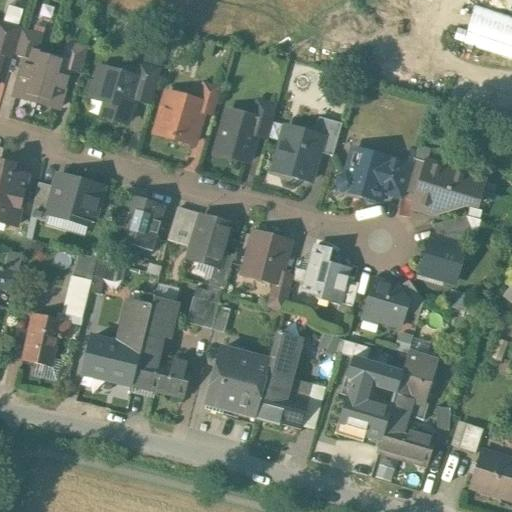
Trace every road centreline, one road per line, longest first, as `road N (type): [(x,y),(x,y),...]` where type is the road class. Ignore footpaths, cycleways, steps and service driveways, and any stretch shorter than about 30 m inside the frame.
road 1 (residential): [(0,409),(395,511)]
road 2 (residential): [(383,243),(0,133)]
